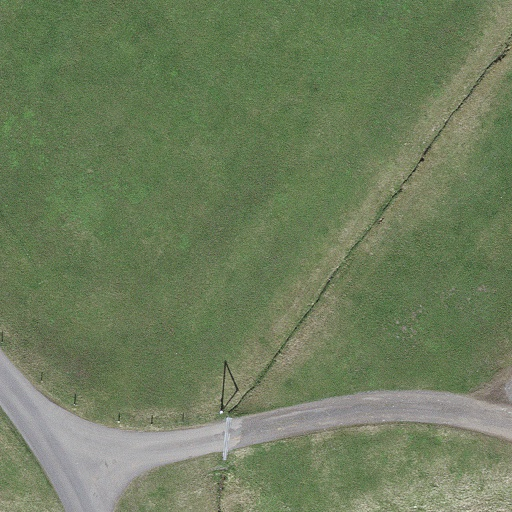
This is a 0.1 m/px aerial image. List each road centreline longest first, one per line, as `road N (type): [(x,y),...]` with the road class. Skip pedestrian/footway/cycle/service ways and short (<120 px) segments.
road 1 (track): [(72,470),(377,411),(511,423)]
road 2 (residential): [(90,511),(72,470),(0,386)]
